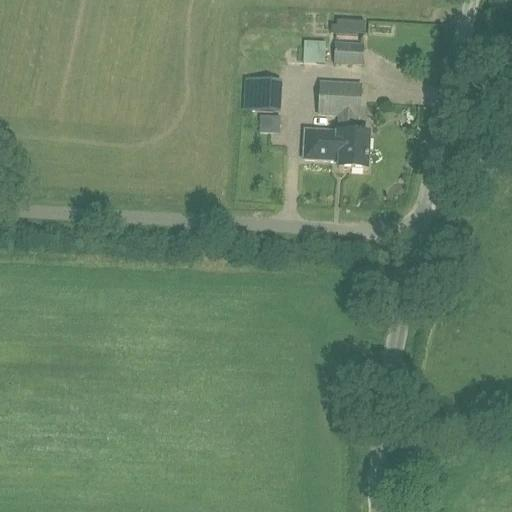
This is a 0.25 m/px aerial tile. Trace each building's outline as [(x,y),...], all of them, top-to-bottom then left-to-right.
[(364,23),(336,21),(336,27),(330,27),(330,35),(363,37),(364,23)] [(324,43),(303,42),(302,63),(324,64),(324,43)] [(362,67),(362,45),(334,44),(333,66),(362,67)] [(283,109),(282,80),(247,81),(247,110),(283,109)] [(342,117),(343,86),(320,85),(319,117),(339,118),(339,117),(342,117)] [(338,163),(338,164),(338,170),(367,171),(369,136),(355,135),(356,119),(358,119),(360,87),(343,86),(342,117),(339,117),(339,118),(338,134),(349,134),(348,148),(340,147),(339,163),(338,163)] [(493,112),(497,108),(492,103),(488,107),(493,112)] [(280,134),(282,118),(265,116),(263,132),(280,134)] [(349,134),(338,134),(304,132),(303,162),(338,164),(338,163),(339,163),(340,147),(348,148),(349,134)]
